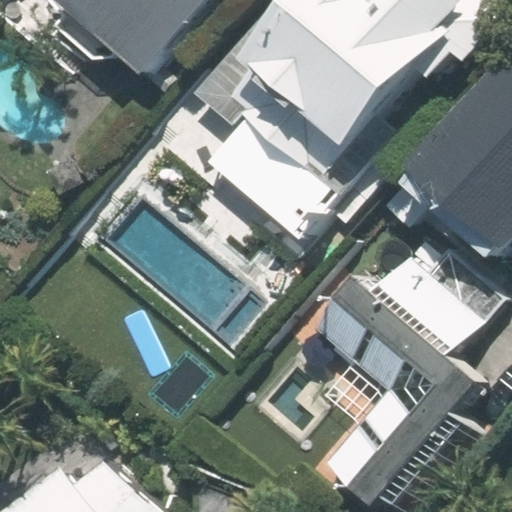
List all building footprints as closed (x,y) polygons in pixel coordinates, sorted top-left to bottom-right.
[(65,0),(156,82),(230,0),(65,0)] [(324,166),(339,179),(442,66),(453,77),(505,20),(482,0),(319,0),(223,106),(243,125),(233,137),(297,195),(324,166)] [(511,65),(423,163),(511,243),(511,65)] [(333,458),(384,506),(499,387),(376,269),(325,322),(398,391),(333,458)] [(19,511),(179,511),(133,452),(90,485),(78,468),(19,511)]
